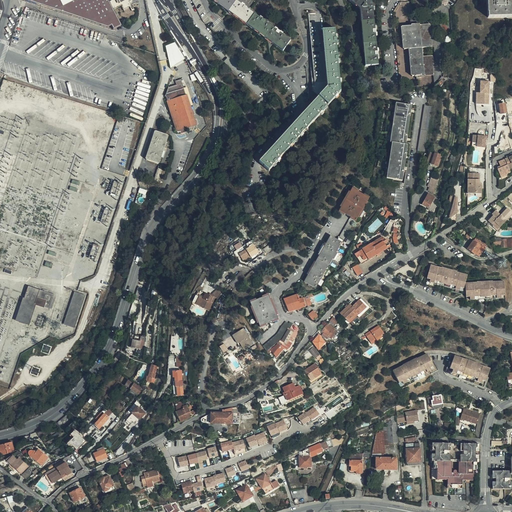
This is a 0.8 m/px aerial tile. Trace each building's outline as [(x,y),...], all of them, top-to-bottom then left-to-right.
[(20,0),(105,28),(110,26),(112,30),(121,27),(113,10),(120,6),(123,12),(129,8),(131,12),(135,11),(131,2),(134,0),(20,0)] [(233,0),(214,0),(215,1),(283,50),(290,41),(233,0)] [(372,3),(368,0),(349,0),(361,9),(366,66),(378,65),(372,3)] [(511,16),(511,11),(511,0),(487,0),(488,18),(511,16)] [(67,21),(26,8),(24,13),(65,26),(67,21)] [(324,30),(322,10),(308,11),(312,58),(309,58),(310,67),(306,68),(309,101),(313,105),(260,163),(269,171),(341,92),(335,29),(324,30)] [(431,47),(429,25),(402,27),(404,50),(410,49),(412,76),(433,74),(432,56),(423,57),(422,48),(431,47)] [(178,42),(165,45),(171,65),(184,61),(178,42)] [(490,104),(490,81),(480,81),(480,92),(476,92),(476,104),(490,104)] [(184,85),(178,86),(179,87),(171,90),(168,99),(170,106),(171,105),(180,136),(187,134),(189,133),(189,132),(199,129),(184,85)] [(405,145),(411,106),(396,103),(390,142),(392,143),(387,178),(402,181),(407,145),(405,145)] [(425,151),(431,107),(424,106),(418,150),(425,151)] [(170,140),(169,137),(159,134),(149,163),(156,165),(157,159),(168,145),(169,145),(170,140)] [(484,139),(484,137),(473,136),(472,143),(477,143),(477,147),(485,148),(486,140),(484,139)] [(157,159),(156,165),(161,167),(163,160),(165,154),(168,155),(169,151),(167,150),(168,145),(157,159)] [(438,166),(442,157),(434,154),(431,164),(438,166)] [(511,154),(509,155),(510,157),(507,159),(498,162),(501,168),(497,170),(500,176),(505,173),(506,175),(507,174),(510,173),(509,170),(509,169),(511,167),(511,166),(511,164),(511,163),(511,154)] [(156,184),(165,188),(171,173),(161,169),(156,184)] [(467,194),(476,194),(476,192),(481,192),(481,184),(479,184),(479,174),(468,174),(467,194)] [(434,194),(439,179),(434,177),(429,192),(434,194)] [(356,220),(368,198),(352,189),(339,211),(351,217),(337,241),(330,237),(305,280),(317,287),(341,243),(343,245),(357,221),(356,220)] [(435,198),(435,197),(428,194),(423,205),(429,208),(428,210),(432,212),(436,204),(438,200),(437,199),(435,198)] [(456,213),(457,197),(455,197),(453,202),(448,219),(456,213)] [(500,216),(495,211),(492,214),(493,216),(488,221),(497,230),(506,220),(500,215),(500,216)] [(386,228),(390,230),(395,221),(391,219),(386,228)] [(362,250),(359,252),(364,261),(365,262),(377,255),(380,253),(387,249),(386,247),(389,245),(386,240),(385,241),(383,237),(362,250)] [(476,238),(473,242),(480,247),(479,249),(482,252),(486,246),(476,238)] [(495,240),(496,242),(501,242),(501,246),(501,248),(506,247),(506,239),(501,240),(500,239),(498,239),(498,238),(496,239),(496,240),(495,240)] [(480,247),(473,242),(468,249),(475,255),(475,254),(479,257),(482,252),(479,249),(480,247)] [(250,257),(246,250),(239,254),(242,260),(246,258),(246,259),(250,257)] [(362,273),(357,265),(353,268),(358,276),(362,273)] [(467,275),(460,273),(456,272),(456,271),(441,267),(441,268),(438,267),(430,265),(426,278),(430,279),(430,280),(434,282),(434,281),(441,282),(440,283),(450,286),(450,285),(455,286),(455,287),(460,289),(460,288),(463,289),(465,284),(465,283),(467,275)] [(279,274),(275,268),(270,273),(274,278),(279,274)] [(240,283),(245,277),(240,272),(235,277),(236,279),(240,283)] [(231,285),(235,289),(240,283),(236,279),(231,285)] [(434,282),(430,280),(429,282),(459,291),(460,289),(455,287),(455,286),(450,285),(450,286),(440,283),(441,282),(434,281),(434,282)] [(473,283),(465,283),(465,284),(465,297),(469,297),(469,298),(474,298),(474,297),(480,297),(480,298),(490,297),(490,296),(496,296),(496,297),(501,297),(501,295),(505,295),(504,281),(496,282),(492,282),(492,281),(477,281),(477,282),(473,283)] [(39,290),(28,287),(24,299),(23,298),(15,321),(29,326),(35,306),(34,305),(37,298),(39,290)] [(143,290),(138,288),(128,320),(133,321),(143,290)] [(209,311),(210,309),(215,298),(217,299),(219,296),(222,294),(217,289),(213,294),(212,296),(205,293),(199,307),(208,311),(209,311)] [(57,296),(39,290),(37,298),(47,301),(45,308),(51,310),(53,308),(57,296)] [(85,296),(74,292),(64,325),(75,328),(85,296)] [(278,320),(269,295),(250,303),(260,327),(278,320)] [(294,301),(298,300),(296,295),(284,299),(288,312),(292,311),(294,310),(296,309),(294,301)] [(305,307),(307,306),(305,299),(310,296),(302,298),(305,307)] [(47,301),(37,298),(34,305),(35,306),(44,309),(45,308),(47,301)] [(305,307),(302,298),(298,300),(294,301),(296,309),(300,308),(305,307)] [(340,313),(347,322),(357,313),(359,315),(367,307),(363,304),(362,303),(364,302),(361,299),(352,307),(350,304),(340,313)] [(359,315),(357,316),(359,318),(370,308),(365,302),(363,304),(367,307),(359,315)] [(318,316),(313,311),(309,315),(313,320),(318,316)] [(357,313),(347,322),(350,324),(357,316),(359,315),(357,313)] [(342,326),(339,322),(333,318),(330,321),(335,326),(334,327),(338,329),(342,326)] [(277,334),(263,346),(267,352),(269,349),(270,349),(282,338),(287,329),(288,330),(289,330),(290,328),(293,324),(289,322),(289,324),(286,322),(281,327),(277,334)] [(337,332),(328,324),(322,331),(324,333),(322,335),(327,340),(329,338),(330,339),(337,332)] [(365,335),(371,343),(376,339),(377,341),(382,337),(381,335),(384,334),(379,326),(365,335)] [(238,344),(240,342),(241,342),(246,349),(253,345),(243,329),(233,335),(238,344)] [(290,338),(293,333),(289,330),(288,330),(283,339),(278,343),(285,347),(286,344),(290,346),(292,343),(289,340),(290,338)] [(129,348),(137,349),(139,349),(139,348),(143,349),(144,342),(140,342),(140,336),(135,335),(135,339),(131,339),(129,348)] [(324,343),(323,342),(319,335),(313,342),(319,350),(324,343)] [(228,350),(224,344),(220,346),(224,353),(228,350)] [(285,349),(278,344),(271,350),(276,359),(285,349)] [(320,354),(314,346),(309,350),(317,360),(321,357),(319,355),(320,354)] [(114,369),(123,354),(119,351),(110,366),(114,369)] [(312,356),(308,351),(303,355),(307,360),(312,356)] [(427,354),(420,357),(416,359),(416,358),(402,365),(398,367),(391,370),(399,387),(434,370),(427,354)] [(490,369),(483,367),(479,365),(479,364),(466,360),(462,359),(454,356),(449,371),(485,384),(490,369)] [(321,374),(315,364),(304,371),(311,381),(321,374)] [(155,374),(157,366),(152,365),(150,372),(149,374),(148,377),(147,376),(146,381),(151,383),(152,378),(154,379),(156,374),(155,374)] [(176,381),(175,382),(175,388),(176,388),(177,394),(177,397),(183,396),(182,383),(181,371),(173,372),(174,377),(175,377),(176,381)] [(125,386),(131,389),(138,394),(142,390),(140,388),(140,387),(138,386),(138,387),(129,381),(125,386)] [(283,388),(285,393),(286,395),(285,396),(287,401),(303,394),(299,386),(295,388),(293,383),(283,388)] [(432,401),(432,406),(442,404),(441,395),(433,397),(434,401),(432,401)] [(141,410),(144,408),(136,401),(135,402),(140,406),(140,407),(141,408),(140,409),(137,407),(133,413),(140,419),(145,413),(141,410)] [(415,404),(417,411),(425,409),(424,402),(415,404)] [(191,416),(196,415),(194,410),(190,412),(187,407),(185,408),(184,404),(177,404),(177,408),(178,412),(176,413),(181,422),(192,417),(191,416)] [(223,424),(222,424),(222,426),(228,426),(228,424),(233,424),(233,414),(233,413),(232,408),(226,410),(225,411),(226,414),(223,424)] [(108,409),(95,425),(99,429),(109,418),(108,417),(112,412),(108,409)] [(480,414),(463,409),(460,419),(477,424),(480,414)] [(210,414),(201,419),(201,422),(202,423),(209,424),(222,424),(223,424),(226,414),(225,411),(222,411),(221,411),(221,412),(220,413),(212,413),(210,414)] [(406,415),(397,417),(397,424),(407,422),(414,421),(414,422),(419,421),(417,411),(405,413),(406,415)] [(72,421),(66,416),(57,424),(62,429),(72,421)] [(393,443),(397,442),(395,416),(391,416),(383,420),(385,444),(393,443)] [(284,420),(276,423),(280,432),(288,429),(284,420)] [(276,423),(268,427),(272,436),(280,432),(276,423)] [(86,442),(79,435),(75,431),(71,435),(73,438),(67,444),(72,446),(77,451),(86,442)] [(264,432),(256,436),(259,443),(260,445),(268,441),(264,432)] [(376,433),(373,450),(384,446),(383,432),(376,433)] [(255,434),(247,438),(251,447),(259,443),(256,436),(255,434)] [(342,435),(333,439),(336,444),(340,443),(342,435)] [(310,448),(310,456),(310,458),(317,455),(317,454),(323,451),(323,450),(336,444),(333,439),(331,440),(330,439),(310,448)] [(221,443),(223,451),(234,449),(232,442),(232,440),(221,443)] [(246,451),(243,440),(232,442),(234,449),(235,454),(246,451)] [(12,442),(0,445),(0,453),(4,455),(14,452),(12,442)] [(420,465),(419,444),(414,444),(414,442),(406,442),(406,445),(406,449),(407,458),(407,465),(420,465)] [(460,451),(461,451),(467,451),(467,455),(461,455),(460,455),(460,462),(450,462),(450,455),(449,455),(444,454),(444,451),(449,451),(450,451),(450,444),(432,443),(432,446),(434,446),(435,448),(435,451),(435,454),(435,457),(433,459),(432,458),(431,461),(433,462),(437,461),(437,465),(437,480),(447,480),(447,485),(451,485),(451,488),(458,488),(458,485),(462,485),(462,480),(472,481),(473,465),(473,462),(477,462),(479,462),(479,459),(477,459),(475,458),(475,455),(475,451),(475,449),(477,447),(479,447),(479,444),(461,444),(460,451)] [(216,447),(208,449),(210,458),(218,456),(216,447)] [(384,455),(384,447),(373,451),(372,457),(384,455)] [(303,457),(300,457),(299,457),(300,467),(311,467),(310,458),(310,456),(309,457),(308,449),(303,450),(303,457)] [(48,458),(38,450),(36,453),(34,451),(33,451),(31,451),(30,451),(28,453),(28,454),(29,456),(29,457),(31,458),(32,458),(41,465),(48,458)] [(104,450),(98,452),(94,454),(97,462),(107,457),(104,450)] [(208,459),(206,451),(197,453),(199,461),(208,459)] [(199,461),(197,453),(188,455),(190,464),(199,462),(199,461)] [(17,460),(12,455),(6,460),(20,474),(28,467),(19,458),(17,460)] [(181,467),(189,465),(186,456),(178,458),(181,467)] [(511,457),(511,458),(511,471),(492,471),(492,478),(496,478),(496,482),(492,482),(492,489),(508,489),(508,482),(504,482),(504,478),(511,478),(511,475),(511,474),(511,457)] [(396,470),(396,458),(376,458),(376,469),(396,470)] [(246,460),(239,463),(242,472),(249,468),(246,460)] [(362,474),(362,461),(349,461),(349,473),(362,474)] [(66,474),(67,475),(67,476),(72,473),(66,463),(57,469),(59,472),(49,478),(52,484),(62,478),(62,477),(66,474)] [(281,464),(281,463),(276,465),(277,468),(274,470),(275,472),(276,473),(277,473),(278,471),(278,472),(283,471),(281,464)] [(233,466),(226,469),(229,477),(236,474),(233,466)] [(31,471),(28,469),(22,475),(26,479),(30,475),(29,473),(31,471)] [(59,472),(57,469),(45,475),(51,485),(52,484),(49,478),(59,472)] [(144,474),(144,476),(145,479),(142,480),(144,487),(147,486),(147,484),(153,483),(160,481),(159,477),(161,476),(160,471),(157,471),(157,470),(144,474)] [(226,482),(223,473),(214,475),(214,476),(216,484),(226,482)] [(257,479),(264,492),(273,487),(274,489),(279,486),(276,481),(270,484),(267,477),(265,474),(257,479)] [(216,484),(214,476),(205,479),(207,488),(216,485),(216,484)] [(105,479),(104,477),(99,479),(102,486),(104,491),(109,489),(114,486),(110,477),(105,479)] [(192,484),(191,480),(182,483),(184,493),(194,491),(192,484)] [(204,490),(201,481),(192,484),(194,491),(194,492),(204,490)] [(252,496),(246,485),(237,491),(243,501),(252,496)] [(75,491),(74,490),(69,492),(70,494),(74,502),(84,497),(80,489),(75,491)] [(180,511),(178,508),(181,506),(178,502),(161,505),(162,508),(164,507),(167,511),(180,511)]
